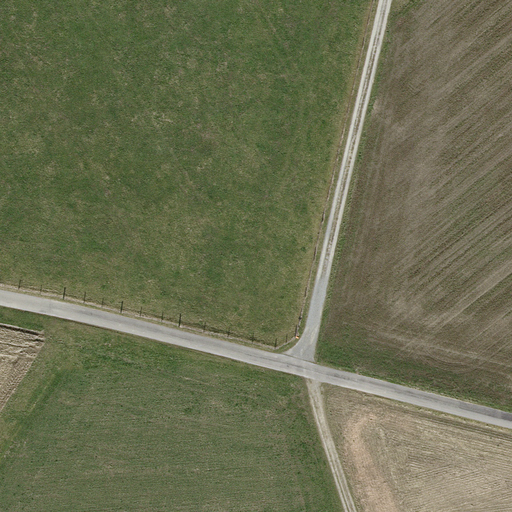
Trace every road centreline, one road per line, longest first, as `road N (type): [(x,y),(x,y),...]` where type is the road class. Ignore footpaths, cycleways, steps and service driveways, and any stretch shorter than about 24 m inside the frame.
road 1 (track): [(511,421),(0,298)]
road 2 (track): [(386,0),(305,368)]
road 3 (track): [(352,511),(305,368)]
